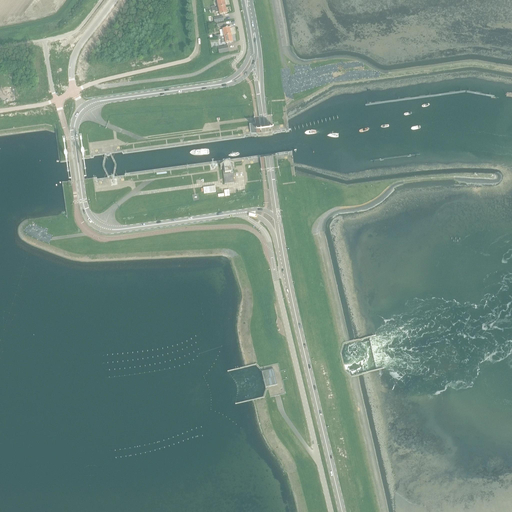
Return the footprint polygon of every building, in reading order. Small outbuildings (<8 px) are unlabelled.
[(211,9),(225,6),(224,0),(219,0),(217,1),(218,8),(215,8),(215,6),(211,7),(211,9)] [(225,6),(211,9),(212,12),(215,11),(216,13),(219,12),(220,15),(227,14),(225,6)] [(224,36),(231,35),(230,28),(222,29),(224,36)] [(222,43),(225,43),(225,44),(233,42),(231,35),(224,36),(221,37),(217,38),(218,40),(221,40),(222,43)] [(219,54),(229,52),(227,46),(218,48),(219,54)] [(227,165),(223,168),(220,170),(221,170),(222,169),(224,184),(234,183),(233,174),(234,170),(233,169),(232,168),(234,168),(227,165)] [(274,369),(262,372),(265,388),(277,385),(274,369)]
